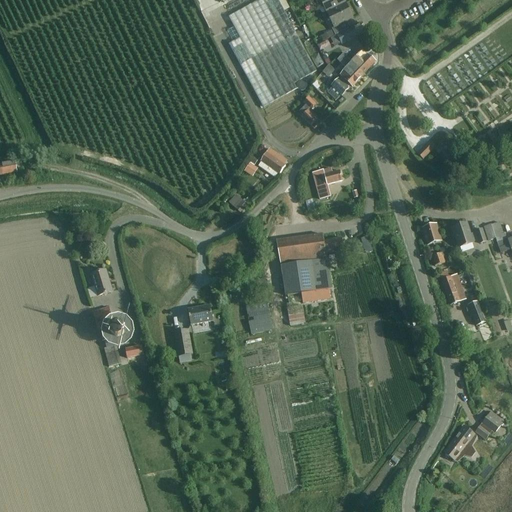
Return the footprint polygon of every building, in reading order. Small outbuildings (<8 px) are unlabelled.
[(229,44),(263,108),(297,89),(294,84),(317,71),(277,0),(259,0),(228,17),(240,38),(229,44)] [(321,0),(328,13),(346,4),(343,0),(321,0)] [(353,18),(346,4),(328,13),(335,27),(353,18)] [(342,45),(353,39),(348,29),(337,35),(342,45)] [(333,31),(320,37),(323,42),(335,36),(333,31)] [(357,59),(352,64),(364,75),(376,63),(367,55),(367,56),(362,51),(356,58),(357,59)] [(352,87),(364,75),(352,64),(344,56),(338,62),(346,70),(340,76),(342,77),(339,80),(338,79),(332,87),(342,96),(348,89),(347,88),(350,85),(352,87)] [(311,110),(316,105),(308,98),(303,103),(305,105),(311,110)] [(302,108),(298,112),(302,116),(301,117),(314,130),(319,125),(315,121),(317,119),(309,112),(311,110),(305,105),(302,108)] [(358,125),(361,117),(354,115),(351,122),(358,125)] [(425,147),(418,155),(423,160),(430,152),(425,147)] [(260,161),(257,165),(274,178),(277,174),(278,175),(285,165),(284,165),(286,162),(269,149),(260,161)] [(255,156),(244,171),(249,174),(259,159),(255,156)] [(15,163),(0,166),(0,176),(17,173),(15,163)] [(312,174),(319,199),(330,196),(327,185),(342,181),(339,171),(331,173),(330,169),(312,174)] [(235,205),(242,200),(236,191),(229,195),(235,205)] [(511,252),(511,238),(507,240),(505,235),(503,236),(499,223),(491,226),(491,225),(484,227),(488,241),(496,239),(500,254),(511,250),(511,252)] [(459,248),(473,244),(473,243),(479,241),(480,244),(486,242),(482,231),(476,233),(470,235),(467,224),(453,229),(459,248)] [(436,225),(423,229),(427,245),(441,241),(436,225)] [(323,235),(277,241),(286,296),(302,294),(303,304),(330,300),(329,290),(331,289),(326,254),(344,251),(342,238),(324,241),(323,235)] [(442,254),(432,258),(435,266),(445,263),(442,254)] [(106,270),(91,275),(98,297),(113,292),(106,270)] [(442,280),(441,280),(450,305),(466,300),(457,275),(451,277),(449,276),(447,272),(440,274),(442,280)] [(253,332),(272,328),(266,300),(247,303),(253,332)] [(468,304),(476,325),(478,324),(479,326),(485,323),(484,322),(485,322),(477,301),(468,304)] [(213,322),(210,306),(188,310),(191,326),(213,322)] [(301,306),(287,308),(288,320),(303,319),(301,306)] [(116,324),(114,325),(109,308),(93,313),(98,331),(111,328),(110,330),(109,332),(110,334),(110,337),(112,339),(113,340),(105,342),(107,348),(104,349),(109,367),(119,365),(114,347),(120,345),(119,341),(121,341),(124,340),(126,338),(127,336),(128,334),(128,331),(127,329),(126,327),(124,325),(121,324),(119,323),(116,324)] [(511,328),(509,320),(503,322),(507,332),(511,330),(511,328)] [(179,357),(192,354),(188,330),(175,333),(179,357)] [(125,350),(127,359),(143,355),(142,347),(125,350)] [(495,433),(501,426),(503,423),(490,414),(476,433),(485,440),(492,431),(495,433)] [(450,447),(444,455),(453,462),(459,454),(471,458),(475,453),(468,442),(474,435),(465,428),(450,447)]
